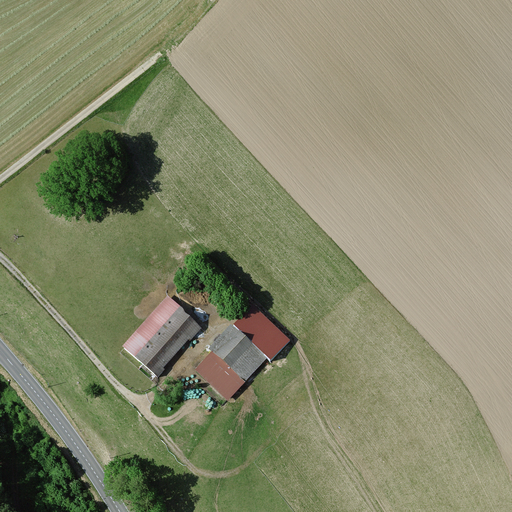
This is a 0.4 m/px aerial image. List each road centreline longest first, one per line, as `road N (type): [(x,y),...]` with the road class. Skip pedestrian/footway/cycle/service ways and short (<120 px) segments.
road 1 (residential): [(0,263),(140,409),(157,393)]
road 2 (secondary): [(120,511),(0,349)]
